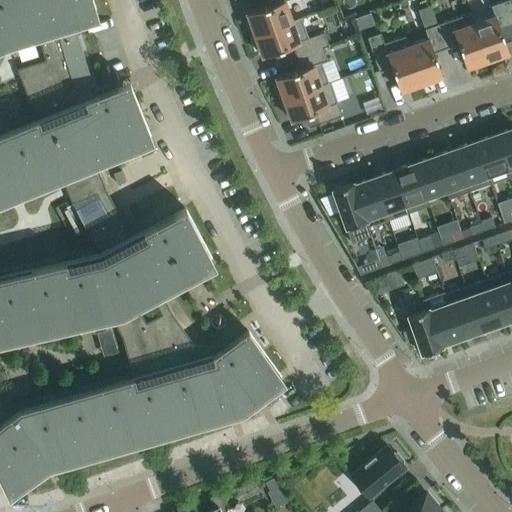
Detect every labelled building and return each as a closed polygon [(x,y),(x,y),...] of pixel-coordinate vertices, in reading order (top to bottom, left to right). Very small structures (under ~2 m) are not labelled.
[(16,68),(36,117),(93,93),(89,84),(92,83),(73,22),(69,23),(67,16),(96,7),(93,0),(0,0),(0,35),(34,25),(44,57),(16,68)] [(250,34),(291,19),(284,0),(268,0),(269,4),(246,12),(249,21),(246,22),(250,34)] [(471,12),(470,12),(488,62),(500,58),(499,55),(508,52),(500,28),(511,23),(511,5),(511,0),(503,0),(490,5),(494,14),(474,21),(471,12)] [(470,12),(437,24),(445,47),(457,43),(465,66),(474,63),(475,66),(488,62),(470,12)] [(328,44),(323,31),(308,37),(300,16),(291,19),(250,34),(255,47),(258,46),(261,54),(292,43),(297,56),(322,47),(328,44)] [(404,35),(403,35),(421,85),(434,81),(433,78),(441,75),(433,52),(445,47),(437,24),(424,28),(427,37),(408,44),(404,35)] [(352,25),(334,29),(340,55),(357,51),(352,25)] [(421,85),(403,35),(383,42),(380,32),(367,36),(379,71),(391,66),(399,90),(408,87),(409,90),(421,85)] [(84,49),(97,49),(96,35),(84,35),(84,49)] [(328,81),(321,62),(323,61),(327,59),(322,47),(297,56),(301,67),(275,76),(278,85),(275,86),(279,98),(328,81)] [(343,71),(343,90),(356,89),(355,70),(343,71)] [(0,190),(57,168),(96,251),(130,234),(106,189),(96,161),(153,137),(129,79),(93,93),(36,117),(0,131),(0,190)] [(342,114),(337,100),(330,81),(330,80),(328,81),(279,98),(284,111),(287,110),(290,119),(313,111),(318,123),(342,114)] [(511,126),(495,133),(510,176),(511,174),(511,126)] [(495,133),(474,140),(489,183),(490,183),(487,173),(506,167),(509,176),(510,176),(495,133)] [(474,140),(454,147),(469,190),(489,183),(474,140)] [(454,147),(433,155),(449,197),(469,190),(454,147)] [(433,155),(413,162),(428,204),(429,204),(426,195),(445,188),(448,198),(449,197),(433,155)] [(413,162),(393,169),(408,212),(428,204),(413,162)] [(393,169),(372,176),(387,219),(408,212),(393,169)] [(372,176),(353,183),(368,226),(387,219),(372,176)] [(368,226),(353,183),(352,181),(332,188),(345,226),(364,220),(366,226),(368,226)] [(130,234),(96,251),(0,273),(0,421),(10,413),(0,398),(0,337),(114,312),(121,335),(132,376),(203,355),(172,312),(161,289),(214,260),(185,204),(130,234)] [(494,225),(492,218),(480,222),(483,230),(494,225)] [(483,230),(480,222),(469,226),(472,234),(483,230)] [(511,227),(493,234),(496,244),(511,238),(511,227)] [(439,236),(442,244),(454,240),(451,232),(439,236)] [(496,244),(493,234),(481,238),(485,248),(496,244)] [(433,247),(428,235),(417,239),(422,251),(433,247)] [(422,251),(417,239),(417,238),(397,245),(399,251),(402,259),(422,251)] [(466,252),(464,245),(453,249),(455,256),(466,252)] [(455,256),(453,249),(440,253),(443,261),(455,256)] [(402,259),(399,251),(387,255),(390,263),(402,259)] [(436,270),(431,256),(421,260),(426,273),(436,270)] [(367,262),(370,270),(381,266),(379,258),(367,262)] [(398,268),(385,273),(390,288),(403,283),(398,268)] [(511,289),(506,271),(486,278),(501,321),(511,317),(511,289)] [(486,278),(465,286),(480,328),(501,321),(486,278)] [(465,286),(445,293),(460,335),(480,328),(465,286)] [(445,291),(424,298),(440,343),(460,335),(445,293),(445,291)] [(441,345),(440,343),(424,298),(404,305),(412,327),(416,338),(421,352),(441,345)] [(10,413),(0,421),(0,464),(12,481),(43,459),(240,403),(281,373),(248,327),(211,352),(203,355),(132,376),(10,413)] [(416,338),(412,327),(403,330),(407,341),(416,338)] [(358,479),(375,501),(413,474),(410,471),(411,468),(407,462),(403,462),(397,452),(358,479)] [(381,511),(435,511),(440,508),(425,491),(408,505),(400,495),(382,510),(381,511)]
